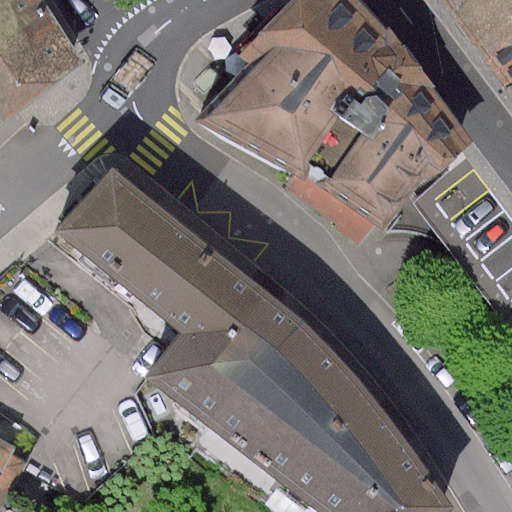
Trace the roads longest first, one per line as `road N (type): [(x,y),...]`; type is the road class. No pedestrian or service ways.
road 1 (tertiary): [(140,86),(144,116),(160,141),(267,223),(414,363),(505,511)]
road 2 (tertiary): [(389,0),(511,153)]
road 3 (residential): [(140,86),(0,219)]
